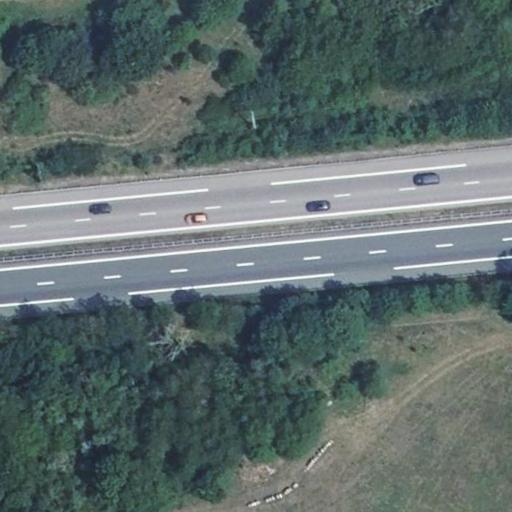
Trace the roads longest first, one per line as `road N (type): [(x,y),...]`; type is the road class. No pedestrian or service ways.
road 1 (motorway): [(0,287),(511,238)]
road 2 (motorway): [(511,177),(0,226)]
